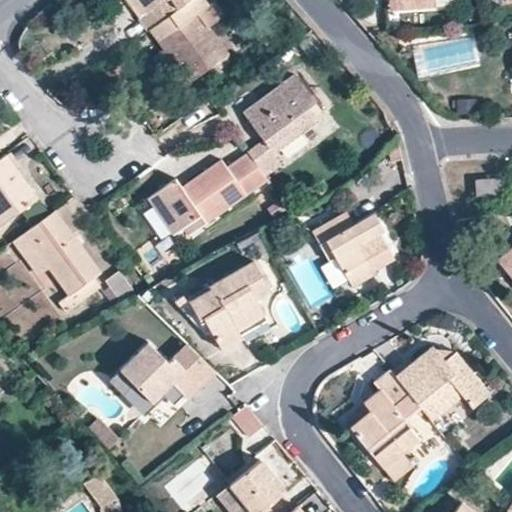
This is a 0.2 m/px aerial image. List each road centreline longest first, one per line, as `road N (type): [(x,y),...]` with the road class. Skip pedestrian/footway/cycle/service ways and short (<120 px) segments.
road 1 (residential): [(452,279),(309,362),(292,389),(302,438),(356,511)]
road 2 (residential): [(420,144),(305,0)]
road 3 (residential): [(63,132),(64,145),(93,180),(122,160),(128,144),(108,120),(84,123)]
road 4 (residential): [(452,279),(420,144)]
